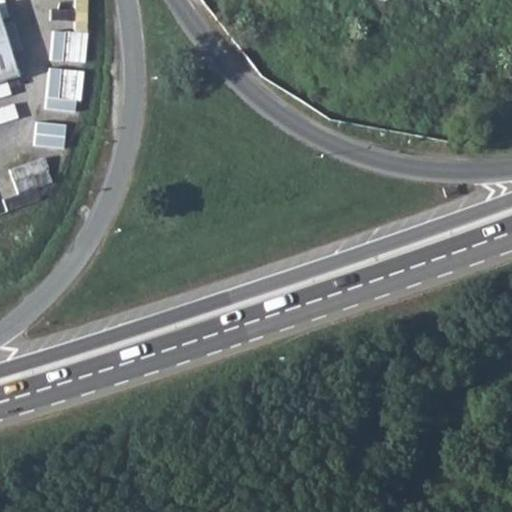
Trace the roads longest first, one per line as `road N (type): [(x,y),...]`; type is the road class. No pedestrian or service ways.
road 1 (primary): [(0,415),(511,242)]
road 2 (primary): [(511,203),(0,376)]
road 3 (primary): [(511,167),(399,166),(318,137),(267,108),(169,0)]
road 4 (primary): [(129,0),(134,93),(114,184),(95,233),(63,279),(0,339)]
